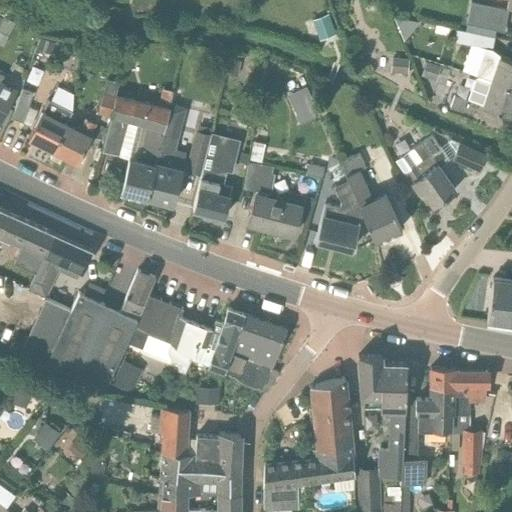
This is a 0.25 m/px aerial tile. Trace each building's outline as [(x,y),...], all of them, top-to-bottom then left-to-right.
[(504,32),(508,11),(471,3),(466,24),(504,32)] [(335,36),(328,15),(311,21),(319,41),(335,36)] [(1,23),(0,25),(0,34),(7,38),(12,28),(1,23)] [(436,26),(434,33),(448,37),(450,30),(436,26)] [(480,75),(511,86),(511,59),(498,55),(493,50),(491,50),(494,38),(456,31),(453,43),(471,46),(463,71),(475,75),(475,74),(480,75)] [(36,50),(50,55),(54,43),(40,38),(36,50)] [(126,45),(116,42),(115,50),(125,52),(126,45)] [(111,62),(121,63),(122,56),(112,54),(111,62)] [(389,73),(407,74),(409,60),(391,58),(389,73)] [(241,62),(229,59),(225,74),(238,77),(241,62)] [(435,82),(440,68),(426,62),(420,77),(435,82)] [(0,104),(3,106),(12,88),(0,82),(0,81),(3,75),(0,72),(0,104)] [(511,114),(511,86),(480,75),(474,79),(466,100),(454,96),(450,107),(473,115),(477,103),(483,105),(482,106),(511,116),(511,114)] [(109,118),(115,95),(116,93),(118,82),(107,80),(104,92),(98,115),(109,118)] [(294,96),(306,97),(306,88),(295,87),(294,96)] [(22,89),(11,119),(23,123),(33,93),(22,89)] [(162,132),(168,108),(158,105),(116,93),(115,95),(109,118),(101,148),(130,155),(121,190),(146,197),(162,132)] [(51,150),(69,110),(48,100),(28,139),(51,150)] [(146,197),(172,203),(185,154),(175,152),(180,130),(186,109),(170,104),(164,128),(163,127),(146,197)] [(67,124),(72,112),(69,110),(51,150),(77,163),(97,125),(85,119),(80,131),(67,124)] [(210,135),(209,137),(196,134),(187,170),(201,173),(207,149),(211,135),(210,135)] [(455,190),(437,164),(447,157),(431,134),(396,161),(419,193),(422,190),(433,206),(455,190)] [(193,209),(224,217),(232,185),(224,182),(226,171),(232,172),(240,142),(211,135),(207,149),(201,173),(197,188),(198,188),(193,209)] [(479,170),(485,156),(459,145),(453,159),(479,170)] [(393,211),(385,192),(370,199),(360,171),(365,168),(359,153),(340,161),(348,181),(347,181),(358,204),(365,219),(374,241),(401,229),(393,211)] [(317,194),(328,197),(334,177),(323,173),(324,168),(308,164),(306,175),(321,178),(317,194)] [(247,223),(276,231),(284,201),(269,197),(274,173),(246,167),(242,189),(255,192),(247,223)] [(339,201),(339,208),(324,203),(315,240),(352,250),(359,220),(365,219),(358,204),(347,181),(333,185),(339,201)] [(301,206),(284,201),(276,231),(294,235),(301,206)] [(0,241),(12,214),(0,208),(0,241)] [(11,238),(24,244),(15,263),(35,272),(39,262),(43,255),(53,233),(12,214),(0,241),(0,242),(7,245),(11,238)] [(76,279),(80,269),(90,249),(53,233),(39,262),(35,272),(28,290),(46,298),(58,271),(76,279)] [(47,362),(105,387),(124,341),(129,327),(148,335),(142,350),(180,366),(178,371),(184,373),(189,360),(195,343),(207,347),(211,332),(212,330),(179,317),(183,308),(148,294),(155,277),(137,269),(120,311),(100,302),(87,297),(77,293),(70,309),(45,298),(17,357),(43,369),(47,362)] [(511,281),(492,278),(486,322),(511,326),(511,281)] [(93,283),(87,297),(100,302),(106,289),(93,283)] [(207,367),(223,372),(228,357),(227,357),(243,313),(228,308),(222,323),(215,320),(212,330),(211,332),(207,347),(195,343),(189,360),(207,366),(207,367)] [(228,357),(223,372),(242,380),(260,388),(269,368),(270,368),(286,328),(243,313),(227,357),(228,357)] [(124,341),(142,350),(148,335),(129,327),(124,341)] [(378,362),(382,362),(382,355),(358,355),(359,386),(362,386),(362,408),(377,407),(378,362)] [(123,362),(112,386),(131,395),(142,371),(123,362)] [(378,447),(377,468),(379,468),(379,477),(401,478),(402,478),(403,450),(405,406),(405,398),(406,362),(390,362),(382,362),(378,362),(377,407),(380,407),(380,410),(389,411),(389,448),(378,447)] [(451,434),(462,434),(463,430),(470,430),(470,415),(469,413),(468,399),(482,399),(482,392),(484,392),(484,384),(488,384),(488,371),(455,371),(455,368),(430,368),(430,388),(450,388),(451,434)] [(311,386),(318,449),(351,446),(344,378),(311,386)] [(14,384),(7,400),(26,408),(33,392),(32,391),(14,384)] [(199,403),(215,404),(219,404),(220,389),(196,388),(195,403),(199,403)] [(450,434),(451,434),(450,388),(430,388),(430,398),(415,398),(415,406),(405,406),(403,450),(417,450),(418,430),(450,432),(450,434)] [(188,437),(188,415),(188,411),(160,410),(160,414),(150,414),(150,432),(159,433),(159,436),(162,437),(188,437)] [(32,440),(48,451),(60,433),(44,422),(32,440)] [(96,433),(106,435),(107,428),(98,426),(96,433)] [(122,439),(123,431),(112,429),(110,436),(122,439)] [(123,431),(122,439),(129,440),(131,433),(123,431)] [(239,474),(239,473),(240,434),(220,434),(220,436),(197,436),(197,455),(187,454),(188,437),(162,437),(160,473),(200,480),(201,454),(220,455),(220,473),(239,474)] [(462,466),(461,473),(466,473),(466,475),(478,475),(479,467),(482,456),(482,434),(462,434),(462,466)] [(92,448),(104,450),(106,439),(94,437),(92,448)] [(353,460),(351,446),(318,449),(317,449),(317,458),(302,460),(266,463),(264,463),(263,486),(263,509),(298,508),(298,493),(304,493),(304,485),(334,481),(336,492),(353,490),(350,460),(353,460)] [(511,460),(511,452),(497,449),(495,462),(511,465),(511,460)] [(238,498),(239,474),(220,473),(220,455),(201,454),(200,480),(160,473),(159,497),(185,497),(188,497),(217,497),(238,498)] [(402,484),(410,485),(425,485),(426,460),(417,459),(403,459),(402,478),(402,484)] [(358,511),(380,511),(379,477),(379,468),(377,468),(355,468),(358,511)] [(400,511),(401,503),(400,503),(393,503),(393,497),(384,496),(382,511),(400,511)] [(159,497),(159,511),(184,510),(183,511),(238,511),(238,498),(217,497),(217,511),(188,511),(188,497),(185,497),(159,497)] [(401,501),(401,503),(400,511),(408,511),(409,502),(401,501)]
